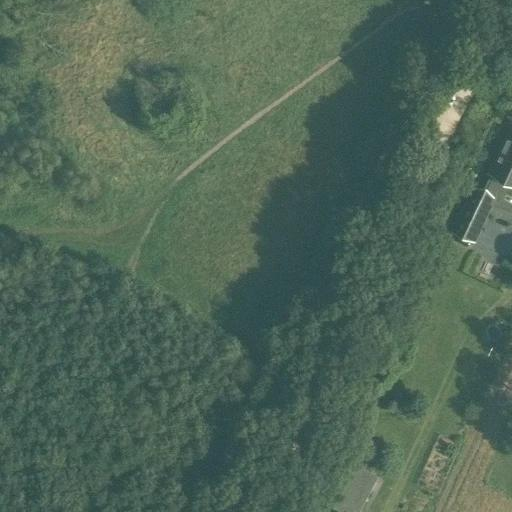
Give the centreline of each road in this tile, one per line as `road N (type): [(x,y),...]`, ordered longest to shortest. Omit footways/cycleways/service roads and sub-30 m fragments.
road 1 (track): [(505,0),(340,352)]
road 2 (track): [(340,352),(263,511)]
